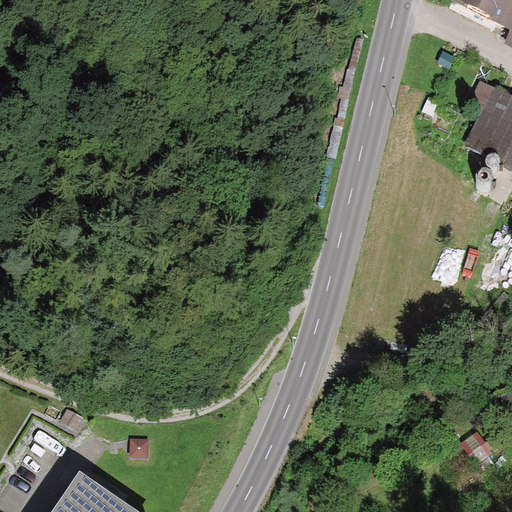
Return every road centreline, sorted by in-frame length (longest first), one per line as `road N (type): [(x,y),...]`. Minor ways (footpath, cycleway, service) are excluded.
road 1 (tertiary): [(238,511),(316,332),(397,0)]
road 2 (track): [(332,273),(216,405),(133,420),(0,370)]
